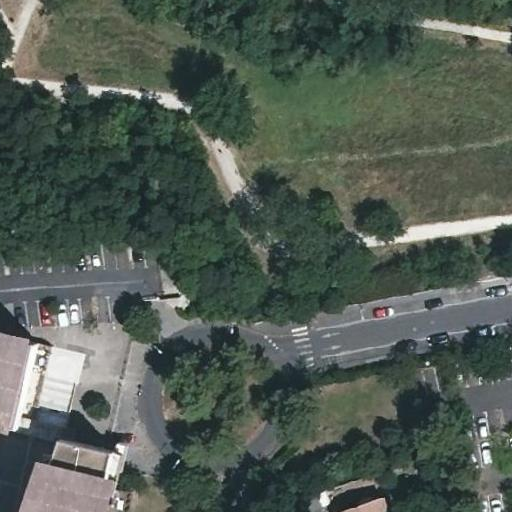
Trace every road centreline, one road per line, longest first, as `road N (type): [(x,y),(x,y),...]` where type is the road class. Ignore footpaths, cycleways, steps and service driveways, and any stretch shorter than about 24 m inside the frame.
road 1 (residential): [(269,354),(238,333),(194,333),(159,360),(148,386),(150,418),(179,456),(236,465)]
road 2 (residential): [(269,354),(511,304)]
road 3 (residential): [(236,465),(274,436),(283,414),(284,390),(269,354)]
